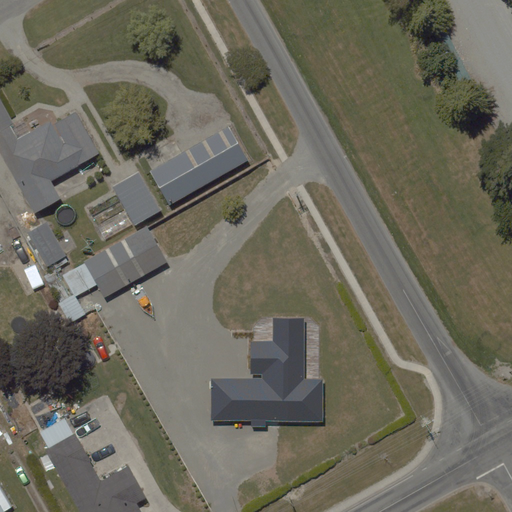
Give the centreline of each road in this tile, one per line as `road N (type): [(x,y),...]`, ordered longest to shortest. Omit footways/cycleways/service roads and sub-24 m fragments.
road 1 (unclassified): [(494,446),(241,0)]
road 2 (unclassified): [(377,511),(494,446)]
